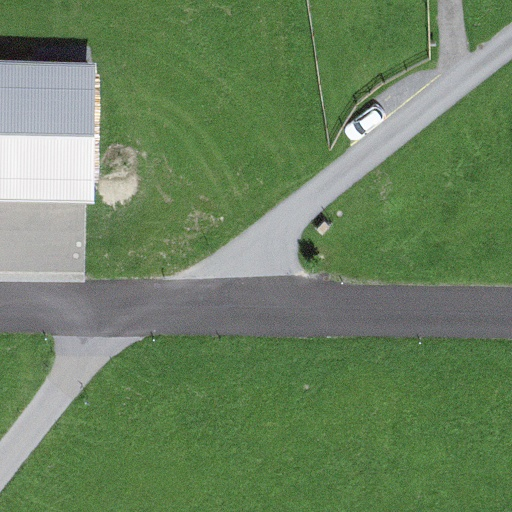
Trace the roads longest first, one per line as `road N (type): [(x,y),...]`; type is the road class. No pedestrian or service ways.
road 1 (tertiary): [(0,312),(511,316)]
road 2 (track): [(511,45),(300,214),(222,288),(222,312)]
road 3 (track): [(100,312),(99,334),(0,468)]
